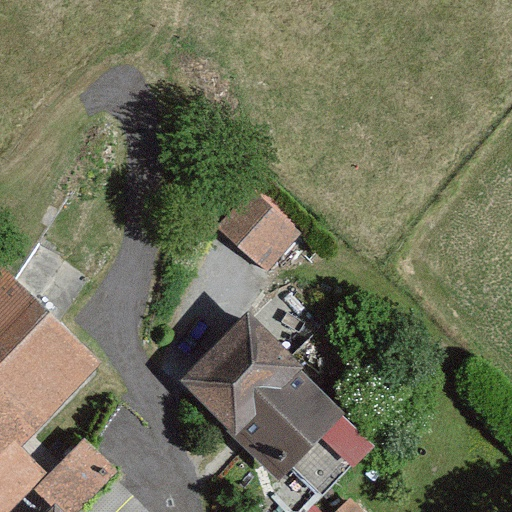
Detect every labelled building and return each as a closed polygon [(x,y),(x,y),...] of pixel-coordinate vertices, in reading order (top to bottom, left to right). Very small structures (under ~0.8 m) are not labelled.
[(262,186),(229,222),(278,267),(312,231),(262,186)] [(1,243),(0,243),(0,511),(23,511),(52,485),(63,474),(32,441),(115,364),(1,243)] [(264,313),(198,377),(288,471),(299,460),(331,493),(386,440),(264,313)] [(101,437),(63,474),(52,485),(78,511),(105,511),(141,476),(101,437)] [(372,511),(344,481),(311,511),(372,511)]
